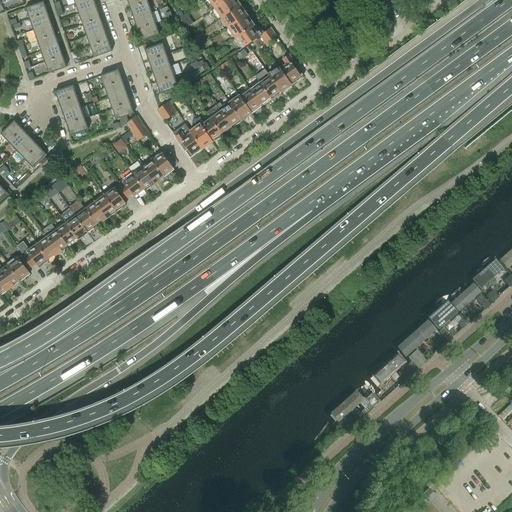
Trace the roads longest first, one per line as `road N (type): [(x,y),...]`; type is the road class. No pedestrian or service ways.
road 1 (motorway): [(0,436),(88,416),(160,380),(511,85)]
road 2 (motorway): [(511,22),(123,305),(0,381)]
road 3 (motorway): [(508,0),(68,321),(0,361)]
road 4 (motorway): [(484,0),(47,321),(0,346)]
road 5 (motorway): [(0,473),(18,441),(50,411),(164,336),(309,203)]
road 6 (motorway): [(0,408),(130,330),(309,203)]
road 7 (motorway): [(309,203),(511,54)]
road 8 (residential): [(0,325),(197,184)]
road 9 (secondary): [(448,370),(361,445),(306,511)]
road 10 (secondary): [(329,511),(374,457),(460,383)]
road 11 (residential): [(197,184),(327,88)]
road 12 (residential): [(63,144),(39,110),(37,87),(127,57)]
road 13 (residential): [(197,184),(150,116),(127,57)]
